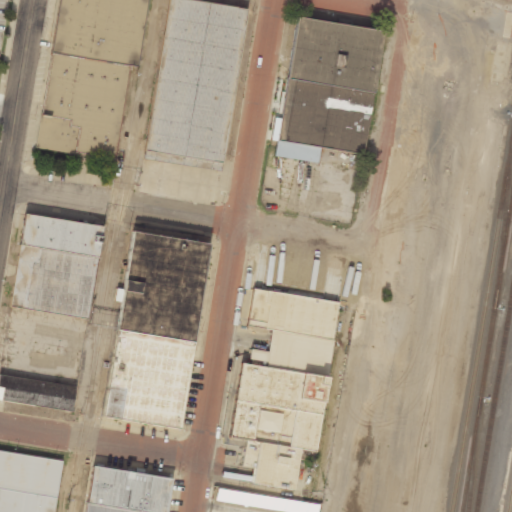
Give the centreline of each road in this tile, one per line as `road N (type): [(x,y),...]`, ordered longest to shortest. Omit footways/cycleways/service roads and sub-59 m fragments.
road 1 (residential): [(273,0),(190,511)]
road 2 (residential): [(3,183),(235,224)]
road 3 (residential): [(0,427),(199,461)]
